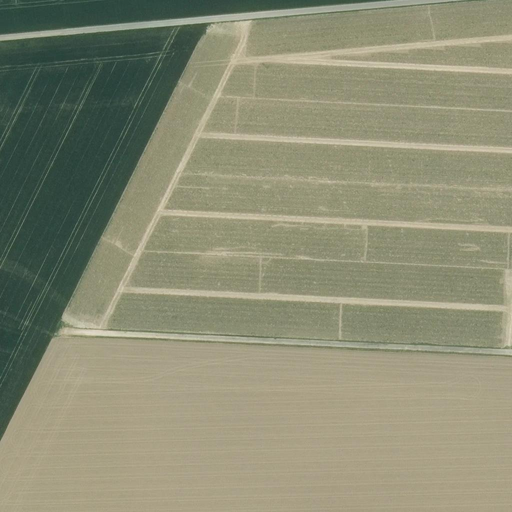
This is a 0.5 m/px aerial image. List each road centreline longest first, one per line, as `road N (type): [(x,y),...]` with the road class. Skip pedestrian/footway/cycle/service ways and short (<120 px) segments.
road 1 (track): [(511,352),(60,331)]
road 2 (track): [(402,0),(0,37)]
